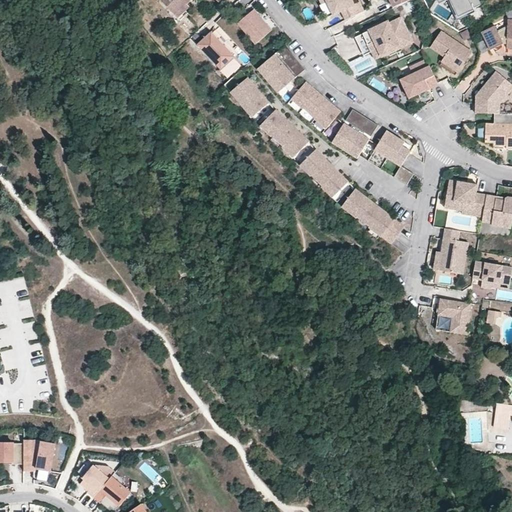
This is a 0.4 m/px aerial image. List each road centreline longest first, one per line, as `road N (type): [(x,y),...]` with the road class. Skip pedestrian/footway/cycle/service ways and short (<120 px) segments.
road 1 (track): [(76,0),(174,113),(217,154),(273,189),(304,294),(349,335),(395,354),(416,383),(424,453),(446,479),(457,511)]
road 2 (track): [(0,175),(66,260),(172,350),(185,384),(286,511)]
road 3 (residential): [(270,0),(339,78),(437,140)]
road 4 (residential): [(407,285),(437,140)]
